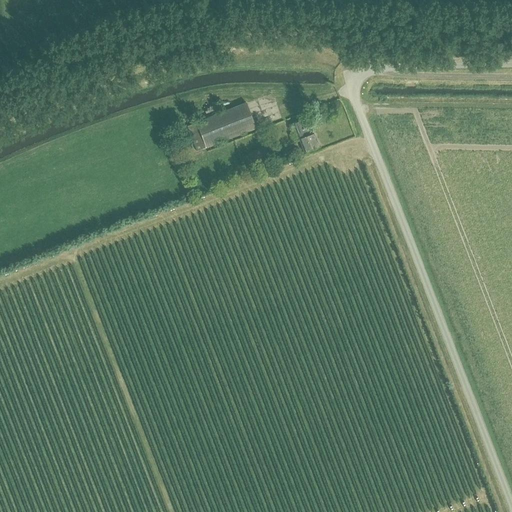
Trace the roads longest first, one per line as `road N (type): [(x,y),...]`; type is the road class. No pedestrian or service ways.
road 1 (unclassified): [(511,502),(353,90),(356,74)]
road 2 (unclassified): [(356,74),(315,48),(286,41),(211,40),(0,110)]
road 3 (track): [(0,137),(140,82),(334,60)]
road 4 (unclassified): [(356,74),(511,58)]
road 5 (track): [(511,76),(356,74)]
